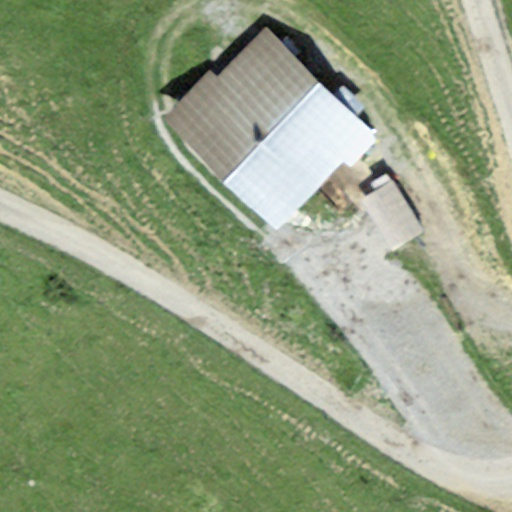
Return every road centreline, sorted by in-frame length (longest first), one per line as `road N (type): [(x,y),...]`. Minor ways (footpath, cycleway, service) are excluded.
road 1 (residential): [(511,475),(451,474),(163,296),(0,222)]
road 2 (residential): [(473,0),(511,129)]
